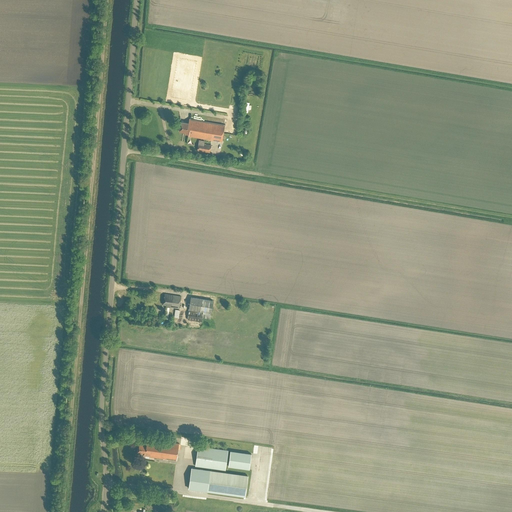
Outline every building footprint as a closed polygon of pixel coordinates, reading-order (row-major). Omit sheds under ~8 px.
[(223,125),(210,123),(189,120),(189,123),(181,122),(180,127),(179,128),(179,129),(179,130),(179,131),(185,132),(184,134),(188,135),(188,136),(222,142),(225,125),(224,124),(223,125)] [(198,140),(197,151),(210,153),(211,146),(204,145),(205,141),(198,140)] [(163,304),(168,305),(168,306),(179,308),(181,296),(165,294),(163,304)] [(214,301),(191,297),(189,309),(203,311),(202,312),(189,310),(188,320),(188,324),(201,326),(202,318),(210,319),(211,313),(212,313),(214,301)] [(150,456),(150,457),(176,460),(179,443),(147,438),(146,444),(140,443),(139,448),(138,448),(138,451),(139,451),(138,455),(143,456),(143,455),(150,456)] [(198,446),(195,466),(225,470),(228,450),(198,446)] [(251,453),(230,451),(228,466),(249,469),(251,453)] [(210,470),(207,491),(245,497),(248,476),(210,470)]
